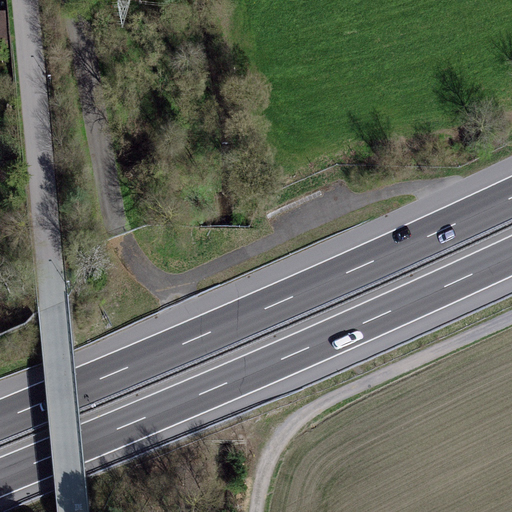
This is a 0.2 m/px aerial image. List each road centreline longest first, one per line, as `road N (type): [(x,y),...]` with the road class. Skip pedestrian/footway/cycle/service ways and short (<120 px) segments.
road 1 (motorway): [(511,196),(0,419)]
road 2 (motorway): [(0,478),(511,257)]
road 3 (unclassified): [(26,0),(71,511)]
road 4 (track): [(287,511),(292,466),(310,424),(341,399),(511,324)]
